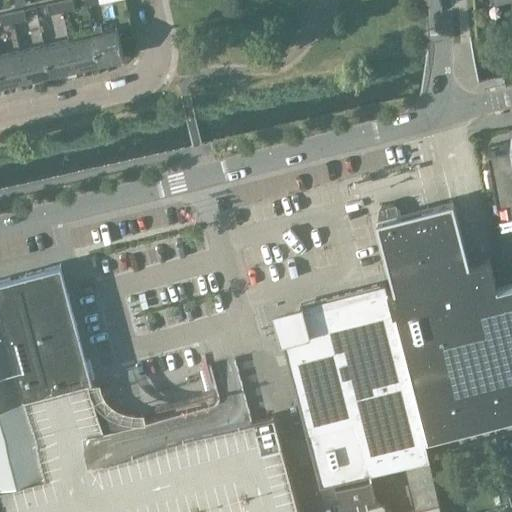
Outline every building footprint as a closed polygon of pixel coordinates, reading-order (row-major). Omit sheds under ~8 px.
[(61,11),(73,8),(71,0),(61,0),(59,1),(61,11)] [(61,11),(59,1),(47,3),(49,14),(61,11)] [(10,12),(12,22),(26,19),(23,9),(10,12)] [(0,21),(1,25),(12,22),(10,12),(0,13),(0,21)] [(117,27),(92,33),(98,60),(123,54),(117,27)] [(92,33),(68,39),(74,66),(98,60),(92,33)] [(68,39),(44,44),(50,71),(74,66),(68,39)] [(44,44),(20,49),(26,76),(50,71),(44,44)] [(20,49),(0,53),(0,72),(2,82),(26,76),(20,49)] [(511,138),(510,139),(511,142),(487,146),(492,167),(488,168),(491,182),(494,182),(498,201),(500,201),(499,198),(507,197),(509,207),(508,207),(508,209),(511,208),(511,138)] [(453,198),(400,212),(398,206),(394,203),(388,201),(383,203),(379,207),(378,213),(380,218),(377,219),(395,287),(386,290),(392,313),(423,440),(424,440),(511,416),(511,279),(496,284),(489,256),(469,261),(453,198)] [(91,380),(60,264),(59,265),(0,279),(0,511),(300,511),(274,413),(252,419),(175,440),(93,462),(93,460),(87,439),(86,438),(104,433),(146,422),(145,418),(136,418),(128,417),(121,415),(117,413),(120,408),(121,404),(112,393),(99,397),(97,394),(93,387),(90,380),(91,380)] [(370,471),(403,464),(428,458),(427,451),(424,440),(423,440),(392,313),(386,290),(276,317),(282,339),(286,355),(287,362),(304,432),(316,484),(370,471)] [(403,464),(406,475),(431,469),(428,458),(403,464)] [(433,481),(431,469),(406,475),(408,486),(433,481)] [(374,494),(371,479),(366,480),(336,486),(340,502),(356,499),(373,495),(374,494)] [(408,486),(411,497),(436,492),(433,481),(408,486)] [(411,497),(413,509),(438,502),(436,492),(411,497)] [(356,499),(358,511),(440,511),(438,502),(413,509),(400,511),(385,511),(384,504),(373,495),(356,499)] [(358,511),(356,499),(333,503),(334,511),(358,511)]
